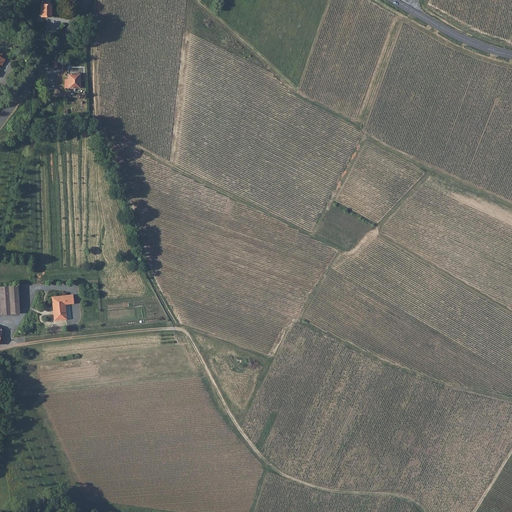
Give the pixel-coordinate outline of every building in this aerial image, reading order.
[(41,15),(51,15),(51,3),(41,3),(41,15)] [(69,77),(69,86),(80,86),(81,72),(69,72),(69,77)] [(9,313),(19,313),(17,284),(6,286),(9,313)] [(0,314),(9,313),(6,286),(0,286),(0,314)] [(67,299),(64,299),(65,303),(73,303),(72,294),(66,295),(67,299)] [(51,296),(53,320),(66,319),(65,303),(64,299),(67,299),(66,295),(51,296)]
